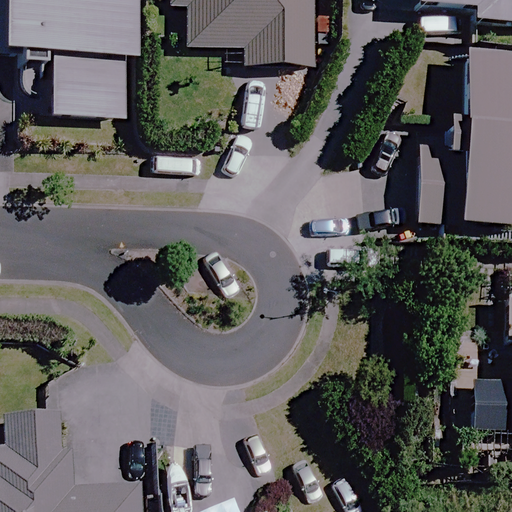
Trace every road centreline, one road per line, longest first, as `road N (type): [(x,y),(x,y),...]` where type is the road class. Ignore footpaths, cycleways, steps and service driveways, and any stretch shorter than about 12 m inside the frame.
road 1 (residential): [(248,239),(277,267),(282,305),(261,342),(226,359),(206,358),(168,336),(74,236)]
road 2 (residential): [(74,236),(173,227),(248,239)]
